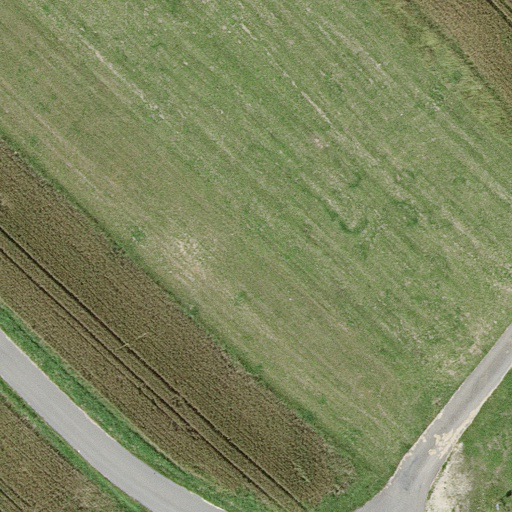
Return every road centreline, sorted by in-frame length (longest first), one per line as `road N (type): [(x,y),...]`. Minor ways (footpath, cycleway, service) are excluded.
road 1 (unclassified): [(198,511),(66,416),(0,349)]
road 2 (track): [(511,339),(361,511)]
